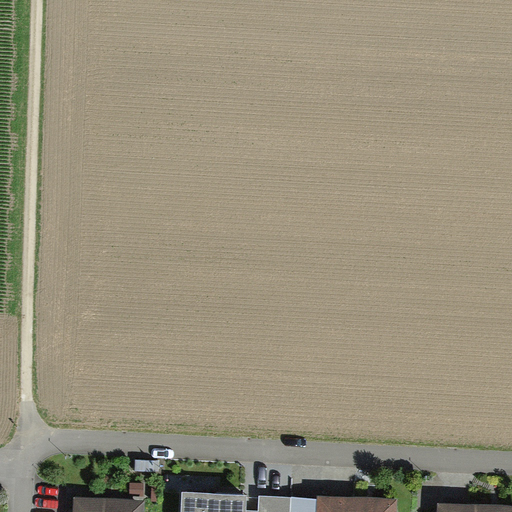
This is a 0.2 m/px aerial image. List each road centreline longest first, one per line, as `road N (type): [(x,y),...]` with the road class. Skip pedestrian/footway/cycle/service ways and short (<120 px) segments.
road 1 (residential): [(511,463),(27,438)]
road 2 (track): [(27,438),(37,0)]
